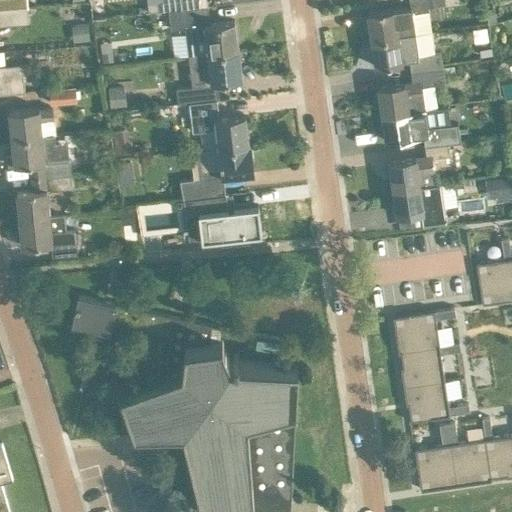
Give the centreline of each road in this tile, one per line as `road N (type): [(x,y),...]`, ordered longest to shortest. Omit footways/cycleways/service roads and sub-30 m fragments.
road 1 (residential): [(372,511),(295,0)]
road 2 (residential): [(66,511),(0,300)]
